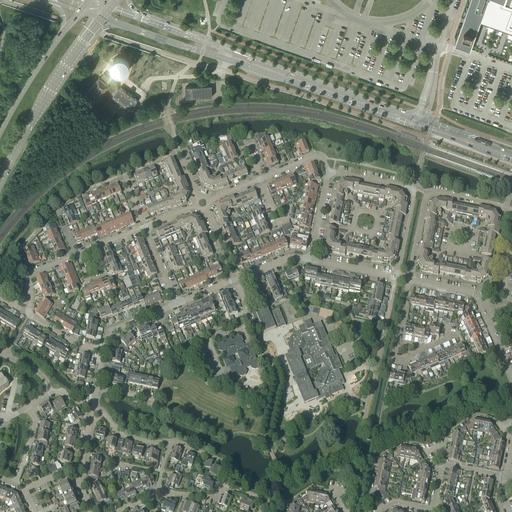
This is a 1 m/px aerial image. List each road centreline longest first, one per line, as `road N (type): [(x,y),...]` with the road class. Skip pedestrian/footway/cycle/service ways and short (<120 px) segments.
road 1 (secondary): [(103,18),(413,126)]
road 2 (secondary): [(0,185),(103,18)]
road 3 (residential): [(395,278),(413,188),(328,171)]
road 4 (secondary): [(417,117),(257,61)]
road 5 (secondary): [(257,61),(110,8)]
road 6 (secondary): [(257,61),(137,11),(128,0)]
road 7 (unclassified): [(437,47),(301,0)]
road 8 (residential): [(174,303),(293,257),(309,260)]
road 9 (residential): [(408,281),(475,292),(498,342)]
road 10 (secondary): [(65,31),(0,133)]
